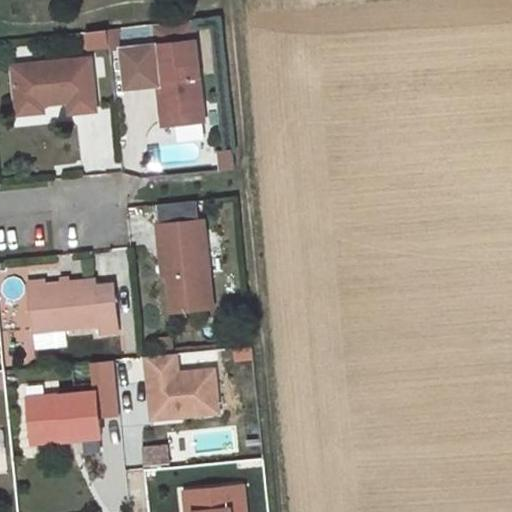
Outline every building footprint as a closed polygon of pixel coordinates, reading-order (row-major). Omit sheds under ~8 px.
[(194,21),(153,25),(159,82),(166,81),(171,121),(175,125),(205,122),(194,21)] [(110,44),(111,50),(124,49),(122,29),(109,30),(110,44)] [(89,32),(90,46),(110,44),(109,30),(89,32)] [(96,111),(91,59),(14,67),(18,108),(45,105),(69,104),(77,103),(78,113),(96,111)] [(166,81),(159,82),(164,127),(175,125),(171,121),(166,81)] [(69,104),(70,114),(78,113),(77,103),(69,104)] [(161,225),(200,221),(198,202),(159,206),(161,225)] [(168,259),(173,312),(213,308),(205,220),(200,221),(161,225),(159,225),(161,243),(166,243),(168,259)] [(46,281),(30,283),(35,332),(101,326),(102,336),(120,334),(115,287),(97,289),(96,281),(46,286),(46,281)] [(177,354),(147,357),(153,413),(186,410),(186,416),(220,412),(215,370),(179,373),(177,354)] [(98,392),(28,399),(32,439),(64,435),(65,440),(102,436),(98,392)] [(153,413),(154,419),(186,416),(186,410),(153,413)] [(172,465),(170,446),(144,449),(146,467),(172,465)] [(246,511),(244,487),(195,492),(196,511),(246,511)] [(196,511),(195,492),(187,492),(188,511),(196,511)]
